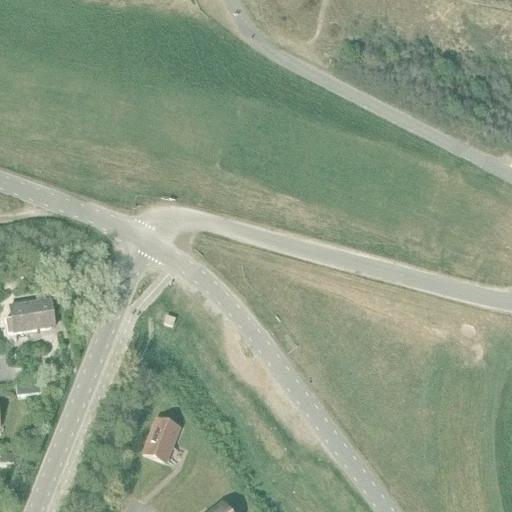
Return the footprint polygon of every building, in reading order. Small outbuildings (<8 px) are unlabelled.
[(10,321),(4,322),(6,337),(52,330),(49,304),(8,309),(10,321)] [(165,318),(162,327),(171,330),(174,321),(165,318)] [(38,384),(15,387),(16,398),(35,397),(40,396),(39,384),(38,384)] [(155,423),(142,457),(164,466),(175,439),(178,431),(155,423)] [(14,456),(1,457),(1,465),(14,464),(14,456)]
